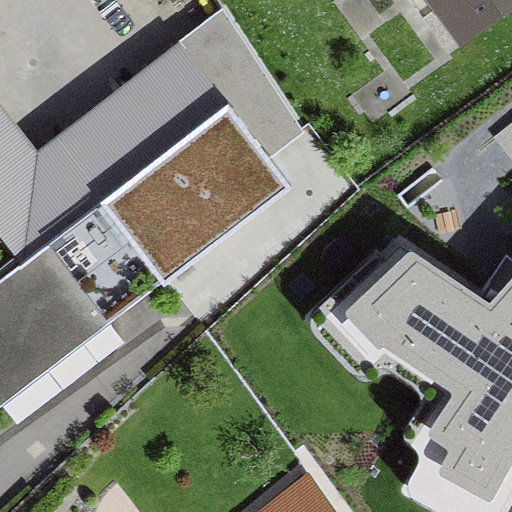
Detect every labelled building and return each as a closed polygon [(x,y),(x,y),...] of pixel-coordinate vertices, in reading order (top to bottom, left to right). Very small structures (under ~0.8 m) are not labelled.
[(432,0),(457,34),(503,0),(432,0)] [(0,399),(42,367),(43,369),(284,184),(223,105),(0,276),(0,399)] [(511,125),(498,136),(511,153),(511,125)] [(444,471),(490,497),(511,463),(511,283),(490,308),(412,256),(349,313),(458,394),(433,435),(457,448),(444,471)] [(262,511),(331,511),(314,490),(305,477),(262,511)] [(43,511),(90,511),(69,489),(43,511)]
